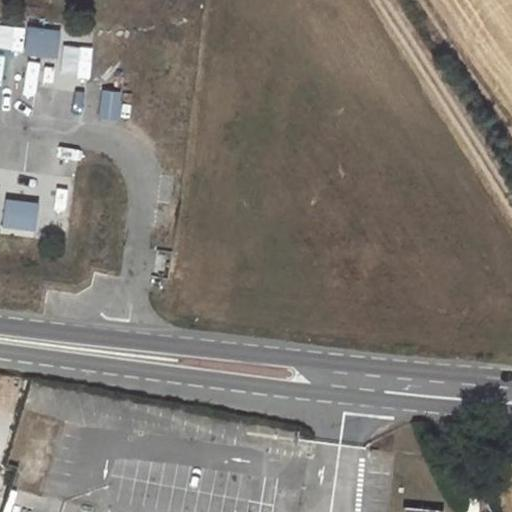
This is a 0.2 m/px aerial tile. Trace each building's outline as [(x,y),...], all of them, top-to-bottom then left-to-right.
[(51,44),(52,31),(25,28),(23,41),(51,44)] [(49,54),(51,44),(23,41),(22,51),(49,54)] [(112,119),(115,93),(97,91),(94,116),(112,119)] [(30,216),(31,206),(3,203),(2,213),(30,216)] [(28,229),(30,216),(2,213),(0,225),(28,229)] [(463,496),(461,511),(473,511),(477,511),(479,497),(463,496)]
